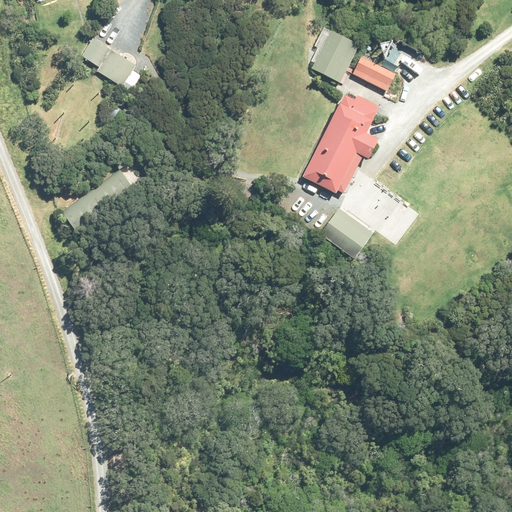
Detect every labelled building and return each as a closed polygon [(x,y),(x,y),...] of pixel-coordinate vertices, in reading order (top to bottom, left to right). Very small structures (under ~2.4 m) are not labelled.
[(321,50),(314,63),(317,65),(314,70),(342,84),(361,45),(333,32),(333,33),(326,29),(317,48),(321,50)] [(101,69),(99,72),(124,88),(132,93),(143,76),(134,71),(137,67),(95,40),(84,58),(101,69)] [(355,76),(389,93),(400,69),(380,59),(378,65),(365,58),(355,76)] [(155,86),(151,80),(144,84),(148,91),(155,86)] [(347,96),(306,179),(339,196),(340,193),(347,196),(366,157),(372,160),(381,140),(369,134),(382,108),(360,98),(358,102),(347,96)] [(134,173),(140,169),(134,161),(130,164),(125,157),(115,164),(120,171),(63,212),(77,231),(144,182),(140,177),(138,178),(134,173)] [(341,210),(324,236),(358,260),(375,234),(341,210)]
